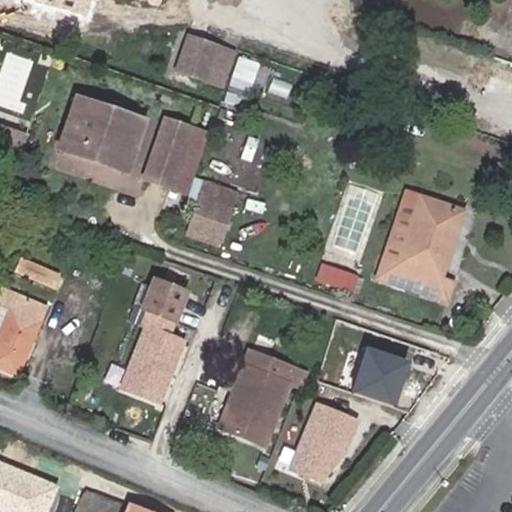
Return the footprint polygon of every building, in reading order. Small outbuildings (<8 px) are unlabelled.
[(208,87),(220,50),(190,40),(177,77),(208,87)] [(208,87),(223,92),(236,55),(220,50),(208,87)] [(238,54),(227,91),(248,97),(260,60),(238,54)] [(58,151),(125,174),(143,122),(124,116),(76,99),(58,151)] [(238,118),(219,111),(205,152),(224,159),(238,118)] [(168,190),(189,130),(163,121),(142,180),(168,190)] [(0,125),(0,149),(5,151),(12,130),(0,125)] [(26,135),(12,130),(5,151),(20,157),(26,135)] [(208,137),(189,130),(168,190),(187,196),(208,137)] [(183,239),(219,251),(238,192),(202,181),(183,239)] [(398,264),(419,200),(404,194),(381,260),(398,264)] [(453,212),(419,200),(398,264),(381,260),(374,282),(445,306),(453,283),(439,279),(452,241),(444,238),(453,212)] [(461,214),(453,212),(444,238),(452,241),(461,214)] [(57,276),(20,260),(15,273),(51,289),(57,276)] [(165,261),(156,283),(182,292),(191,270),(165,261)] [(353,292),(358,274),(322,263),(317,281),(353,292)] [(153,282),(144,310),(162,317),(177,322),(186,294),(182,292),(153,282)] [(1,290),(0,293),(0,370),(16,377),(45,308),(1,290)] [(158,329),(162,317),(144,310),(139,322),(143,323),(158,329)] [(185,339),(143,323),(117,391),(158,407),(185,339)] [(407,366),(362,351),(348,396),(393,410),(407,366)] [(240,394),(226,430),(264,445),(294,369),(250,352),(235,392),(240,394)] [(220,427),(226,430),(240,394),(235,392),(220,427)] [(356,420),(310,403),(284,473),(330,491),(356,420)]
